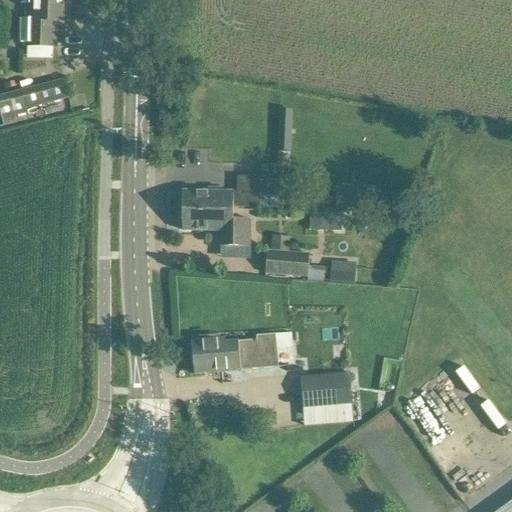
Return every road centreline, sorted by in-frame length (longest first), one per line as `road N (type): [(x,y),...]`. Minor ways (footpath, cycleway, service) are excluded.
road 1 (tertiary): [(147,386),(134,212),(140,0)]
road 2 (tertiary): [(147,386),(132,439),(92,503)]
road 3 (tertiary): [(144,511),(159,428),(147,386)]
